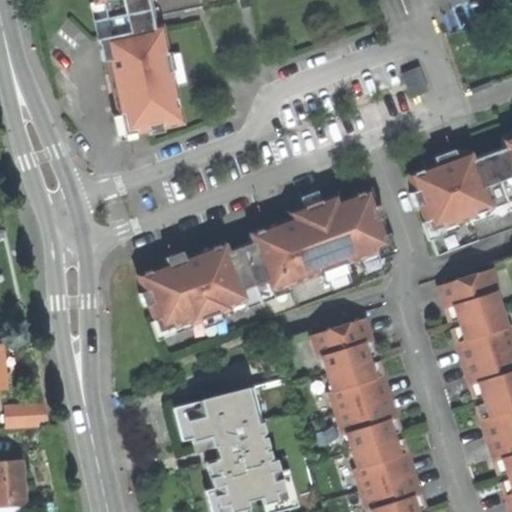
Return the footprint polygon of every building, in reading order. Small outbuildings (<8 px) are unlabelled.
[(109,70),(122,133),(147,128),(148,132),(162,129),(161,125),(180,121),(170,68),(174,68),(172,58),(171,50),(166,51),(158,13),(155,0),(103,0),(110,34),(101,36),(103,46),(108,46),(110,57),(113,70),(109,70)] [(155,0),(158,13),(207,3),(221,0),(155,0)] [(100,59),(110,57),(108,46),(103,46),(101,36),(96,37),(100,59)] [(411,96),(427,90),(418,65),(402,71),(411,96)] [(414,190),(409,191),(414,205),(419,203),(425,220),(438,215),(441,224),(490,207),(487,199),(511,189),(511,134),(502,138),(504,145),(472,156),(470,150),(461,154),(458,147),(446,151),(433,155),(436,163),(408,173),(414,190)] [(148,302),(154,319),(168,314),(171,324),(189,318),(190,321),(227,308),(226,304),(243,298),(240,288),(266,279),(269,289),(377,251),(372,239),(385,235),(379,218),(383,217),(378,203),(374,204),(368,188),(338,199),(336,193),(299,207),(303,217),(292,221),(280,225),(279,221),(248,232),(250,239),(226,248),(223,241),(194,251),(196,255),(185,259),(173,263),(172,260),(166,262),(137,273),(143,290),(139,291),(143,304),(148,302)] [(511,226),(511,189),(487,199),(490,207),(441,224),(438,215),(425,220),(437,253),(511,226)] [(288,211),(292,221),(303,217),(299,207),(294,208),(288,211)] [(394,260),(385,235),(372,239),(377,251),(269,289),(266,279),(240,288),(243,298),(226,304),(227,308),(190,321),(189,318),(171,324),(168,314),(154,319),(166,352),(378,276),(394,260)] [(164,256),(166,262),(172,260),(173,263),(185,259),(182,249),(173,252),(164,256)] [(492,267),(438,284),(445,306),(453,304),(457,314),(464,337),(455,340),(458,351),(468,384),(477,381),(480,389),(488,415),(479,417),(485,434),(493,461),(501,458),(506,474),(511,491),(504,494),(508,506),(509,511),(511,511),(511,331),(509,323),(506,324),(495,291),(499,290),(492,267)] [(365,318),(310,335),(317,356),(320,355),(331,389),(327,390),(341,433),(345,432),(355,466),(352,467),(365,509),(369,508),(370,511),(416,511),(417,511),(411,495),(419,493),(412,471),(406,450),(398,453),(393,437),(388,419),(395,417),(389,396),(382,373),(373,376),(369,363),(363,342),(372,340),(368,330),(365,318)] [(284,377),(202,397),(204,405),(184,410),(194,450),(202,448),(209,475),(218,511),(220,511),(312,490),(284,377)] [(9,427),(50,423),(47,401),(7,405),(9,427)] [(0,501),(25,500),(22,460),(0,461),(0,501)]
